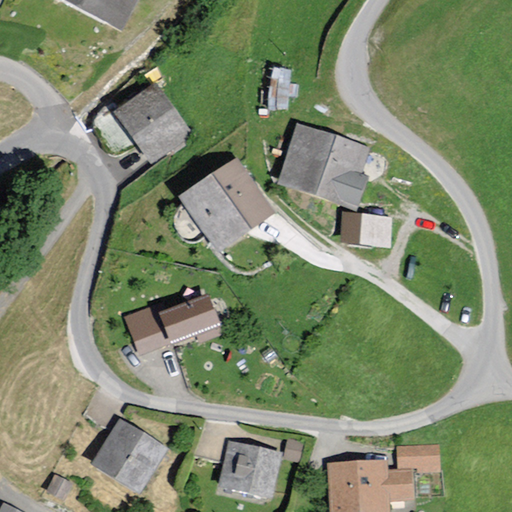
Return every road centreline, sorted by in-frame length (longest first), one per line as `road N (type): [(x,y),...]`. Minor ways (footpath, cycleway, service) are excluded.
road 1 (residential): [(49,141),(77,150),(100,182),(102,218),(83,283),(82,339),(120,391),(173,406),(371,430),(415,421),(497,386)]
road 2 (unclassified): [(497,386),(488,263),(468,206),(423,151),(360,100),(352,82),(352,51),(380,0)]
